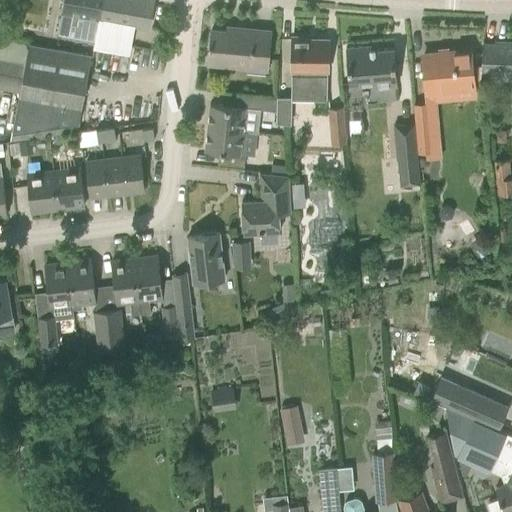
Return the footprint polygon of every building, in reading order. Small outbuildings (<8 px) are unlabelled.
[(56,34),(83,39),(87,17),(85,16),(87,5),(99,7),(100,0),(62,0),(60,11),(56,34)] [(87,17),(83,39),(108,44),(111,28),(131,32),(132,25),(148,28),(152,0),(100,0),(99,7),(87,5),(85,16),(87,17)] [(0,20),(0,37),(9,39),(12,23),(0,20)] [(236,28),(236,32),(210,29),(207,63),(266,69),(267,51),(270,31),(236,28)] [(306,39),(305,37),(296,37),(295,39),(291,39),(290,100),(326,100),(327,39),(306,39)] [(0,71),(21,76),(11,131),(78,122),(90,56),(0,39),(0,71)] [(511,42),(495,42),(493,45),(482,44),(482,42),(481,42),(480,80),(511,81),(511,42)] [(345,47),(347,66),(348,83),(372,81),(372,86),(396,85),(395,68),(393,48),(377,49),(376,44),(345,47)] [(424,56),(424,55),(422,55),(426,90),(472,85),(468,51),(446,53),(447,54),(424,56)] [(209,103),(207,126),(241,130),(241,131),(256,132),(259,109),(276,111),(276,98),(224,93),(223,104),(209,103)] [(408,105),(408,122),(413,122),(416,153),(417,153),(430,152),(426,103),(408,105)] [(344,130),(342,106),(328,108),(330,132),(344,130)] [(413,122),(408,122),(393,123),(398,187),(419,185),(417,153),(416,153),(413,122)] [(113,126),(104,127),(106,141),(115,140),(113,126)] [(241,130),(207,126),(204,150),(218,151),(217,163),(243,166),(244,154),(239,153),(241,131),(241,130)] [(106,141),(104,127),(95,129),(98,143),(106,141)] [(141,128),(143,141),(153,139),(152,127),(141,128)] [(35,163),(48,162),(46,138),(33,139),(35,163)] [(31,139),(20,140),(22,153),(33,152),(31,139)] [(140,156),(121,158),(125,192),(144,189),(140,156)] [(121,158),(103,160),(107,194),(125,192),(121,158)] [(107,194),(103,160),(85,162),(89,196),(107,194)] [(511,193),(511,177),(510,178),(508,160),(493,161),(496,195),(511,193)] [(287,175),(287,166),(271,164),(270,173),(287,175)] [(80,168),(53,171),(57,208),(84,204),(80,168)] [(57,208),(53,171),(26,175),(30,211),(57,208)] [(265,200),(241,201),(243,233),(259,232),(276,231),(279,231),(278,214),(289,213),(287,176),(279,175),(259,173),(260,191),(265,191),(265,200)] [(200,281),(201,286),(216,284),(216,279),(224,278),(219,233),(187,237),(189,257),(192,282),(200,281)] [(247,239),(230,240),(231,253),(248,252),(247,239)] [(157,256),(132,259),(138,314),(149,314),(147,299),(162,297),(157,256)] [(138,314),(132,259),(110,262),(115,303),(128,301),(130,315),(138,314)] [(90,260),(67,263),(72,311),(81,310),(80,303),(95,301),(90,260)] [(72,311),(67,263),(44,265),(47,292),(34,293),(40,345),(57,343),(55,320),(73,318),(72,311)] [(171,305),(175,336),(178,336),(178,340),(195,338),(186,273),(171,275),(175,305),(171,305)] [(0,279),(0,316),(10,316),(7,296),(6,296),(5,292),(6,292),(5,279),(0,279)] [(283,301),(268,308),(273,320),(288,313),(283,301)] [(354,302),(345,303),(346,311),(355,310),(354,302)] [(165,338),(175,336),(171,305),(161,307),(165,338)] [(120,309),(105,311),(109,349),(124,347),(120,309)] [(109,349),(105,311),(93,312),(98,351),(109,349)] [(455,383),(445,406),(497,430),(501,431),(508,407),(455,383)] [(427,403),(422,415),(436,421),(441,409),(427,403)] [(296,405),(279,408),(284,434),(302,431),(296,405)] [(497,430),(445,406),(452,454),(489,471),(494,458),(500,445),(506,433),(504,433),(501,431),(497,430)] [(390,420),(374,422),(375,433),(391,432),(390,420)] [(430,466),(434,482),(456,476),(445,431),(427,436),(434,465),(430,466)] [(498,498),(487,502),(489,506),(490,511),(511,511),(511,450),(500,445),(494,458),(501,461),(505,472),(501,474),(503,482),(501,483),(494,485),(498,498)] [(371,454),(376,502),(396,500),(391,453),(371,454)] [(317,468),(321,511),(339,511),(337,489),(335,468),(335,466),(317,468)] [(349,467),(335,468),(337,489),(351,488),(349,467)] [(402,511),(443,511),(442,511),(426,511),(420,492),(398,499),(402,511)] [(343,507),(344,511),(379,511),(378,510),(374,511),(364,511),(361,501),(358,498),(354,497),(346,500),(344,503),(343,507)] [(271,505),(271,511),(287,511),(287,503),(271,505)]
